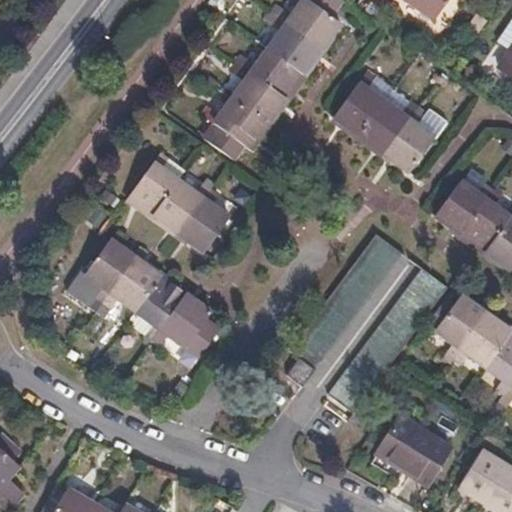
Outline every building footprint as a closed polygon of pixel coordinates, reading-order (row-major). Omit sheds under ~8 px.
[(331,17),(307,0),(303,0),(292,17),(282,9),(276,17),(320,50),(339,23),(331,17)] [(343,0),(307,0),(331,17),(343,0)] [(401,0),(430,20),(443,0),(401,0)] [(320,50),(276,17),(270,25),(280,33),(268,50),(302,74),(320,50)] [(508,48),(511,43),(511,21),(498,41),(508,48)] [(511,43),(508,48),(495,66),(511,78),(511,43)] [(302,74),(268,50),(256,66),(246,59),(240,67),(285,99),(302,74)] [(285,99),(240,67),(234,75),(244,82),(232,99),(266,125),(285,99)] [(357,137),(383,102),(364,89),(371,79),(364,74),(332,119),(342,126),(357,137)] [(364,89),(383,102),(391,90),(373,77),(371,79),(364,89)] [(408,102),(391,90),(383,102),(399,114),(406,104),(408,102)] [(266,125),(232,99),(219,116),(208,107),(202,115),(249,149),(266,125)] [(399,114),(383,102),(357,137),(375,149),(383,155),(415,111),(406,104),(399,114)] [(423,116),(415,111),(383,155),(392,161),(408,173),(433,139),(415,127),(423,116)] [(424,115),(415,127),(433,139),(442,127),(424,115)] [(127,198),(151,215),(176,182),(184,171),(168,159),(160,154),(127,198)] [(151,215),(177,234),(208,191),(200,185),(194,195),(176,182),(151,215)] [(460,233),(491,190),(484,185),(476,195),(459,182),(434,215),(460,233)] [(501,197),(491,190),(460,233),(484,251),(508,217),(493,207),(501,197)] [(208,191),(177,234),(203,253),(228,219),(210,206),(216,197),(208,191)] [(511,219),(508,217),(484,251),(511,271),(511,219)] [(300,387),(400,254),(375,236),(290,351),(299,357),(286,376),(300,387)] [(102,303),(134,260),(108,242),(84,275),(102,288),(95,298),(102,303)] [(160,279),(134,260),(102,303),(110,309),(117,298),(135,312),(160,279)] [(347,421),(445,288),(421,270),(328,396),(336,401),(330,409),(347,421)] [(183,296),(160,279),(135,312),(151,323),(144,333),(152,339),(183,296)] [(209,315),(183,296),(152,339),(160,345),(167,335),(186,349),(205,322),(209,315)] [(454,360),(486,317),(459,297),(452,306),(445,300),(427,325),(453,343),(442,358),(450,365),(454,360)] [(151,323),(135,312),(127,324),(143,335),(144,333),(151,323)] [(511,335),(486,317),(454,360),(461,365),(469,355),(487,368),(511,335)] [(217,331),(205,322),(186,349),(198,358),(217,331)] [(511,382),(511,335),(487,368),(503,380),(496,391),(503,395),(511,382)] [(511,382),(503,395),(499,401),(507,407),(511,400),(511,382)] [(426,483),(448,448),(399,419),(379,452),(411,471),(409,474),(426,483)] [(0,487),(15,501),(24,492),(8,476),(18,465),(0,447),(0,487)] [(508,511),(511,511),(511,468),(482,450),(457,490),(482,505),(486,499),(508,511)] [(0,505),(7,511),(15,501),(0,487),(0,505)] [(87,511),(92,503),(68,489),(55,511),(87,511)] [(107,511),(92,503),(87,511),(107,511)]
